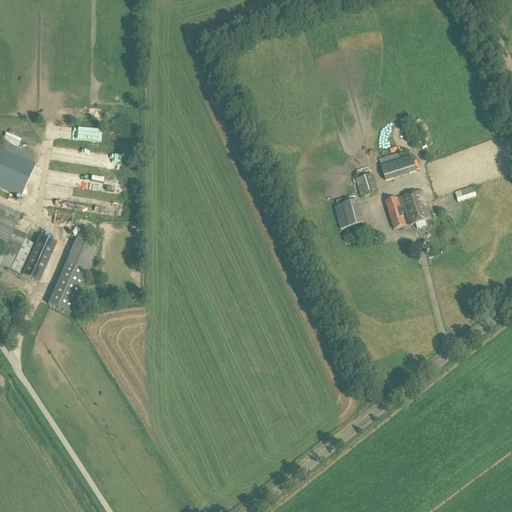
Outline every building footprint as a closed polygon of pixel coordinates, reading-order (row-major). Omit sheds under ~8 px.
[(3,131),(0,139),(0,148),(30,159),(32,153),(15,147),(19,137),(3,131)] [(0,188),(21,198),(35,166),(0,150),(0,188)] [(116,164),(116,156),(98,156),(98,163),(116,164)] [(414,157),(383,167),(388,181),(418,170),(414,157)] [(356,180),(361,199),(379,193),(373,174),(356,180)] [(456,194),(459,204),(477,199),(473,188),(456,194)] [(401,198),(409,227),(432,219),(423,191),(401,198)] [(386,204),(395,231),(406,227),(398,200),(386,204)] [(95,211),(96,204),(89,202),(88,209),(95,211)] [(335,208),(341,231),(354,228),(364,225),(358,202),(335,208)] [(123,213),(122,203),(112,204),(113,213),(123,213)] [(0,250),(4,253),(9,242),(12,243),(15,235),(13,234),(21,215),(0,205),(0,250)] [(354,228),(356,234),(366,231),(364,225),(354,228)] [(48,305),(70,315),(98,252),(94,251),(98,243),(79,235),(66,265),(48,305)] [(0,266),(39,283),(55,246),(38,238),(35,245),(16,237),(11,250),(8,249),(5,257),(0,254),(0,266)]
